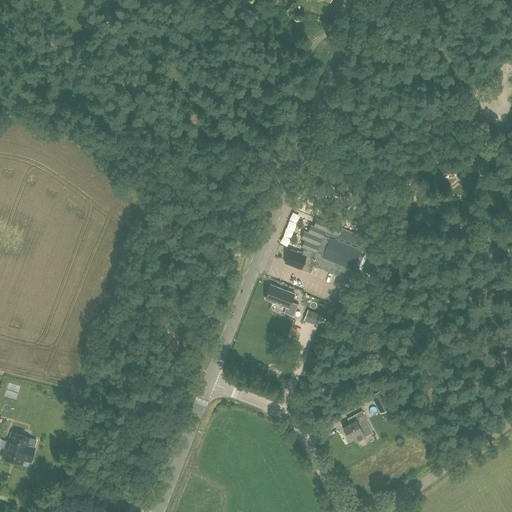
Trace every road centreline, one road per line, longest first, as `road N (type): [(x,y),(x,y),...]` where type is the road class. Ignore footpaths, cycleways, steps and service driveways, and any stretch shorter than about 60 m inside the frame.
road 1 (secondary): [(207,382),(359,0)]
road 2 (unclassified): [(345,511),(287,415),(207,382)]
road 3 (unclassified): [(511,423),(381,511)]
road 4 (secondary): [(157,511),(207,382)]
